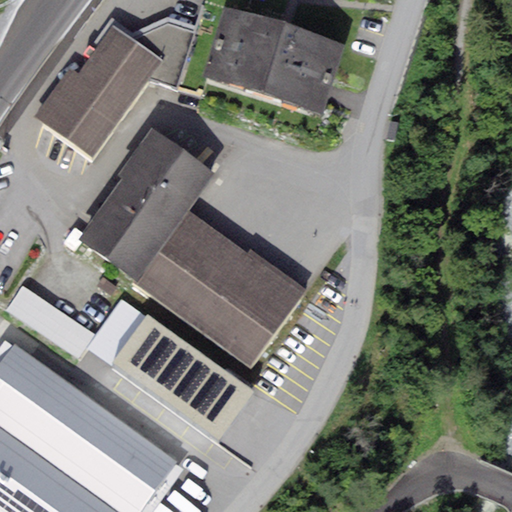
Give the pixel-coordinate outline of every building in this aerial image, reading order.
[(128,18),(55,113),(104,150),(176,55),(128,18)] [(337,54),(229,19),(207,87),(315,122),(337,54)] [(232,171),(163,123),(85,233),(154,279),(212,205),(232,171)] [(328,296),(212,205),(154,279),(271,369),(328,296)] [(89,357),(222,452),(256,405),(123,311),(89,357)] [(142,511),(174,470),(13,351),(0,368),(0,511),(142,511)]
